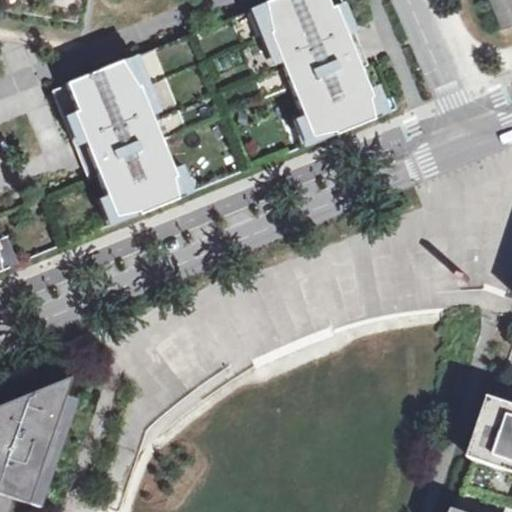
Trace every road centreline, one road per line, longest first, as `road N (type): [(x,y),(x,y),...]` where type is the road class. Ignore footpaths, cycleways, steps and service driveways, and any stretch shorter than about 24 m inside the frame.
road 1 (secondary): [(0,336),(470,147)]
road 2 (residential): [(407,0),(470,147)]
